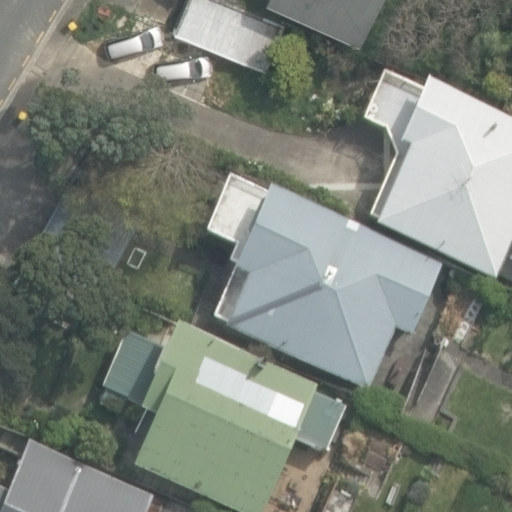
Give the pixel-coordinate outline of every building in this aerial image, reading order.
[(187,0),(174,34),(267,72),(285,27),(220,0),(187,0)] [(260,0),(260,1),(354,42),(373,0),(260,0)] [(365,220),(483,270),(487,260),(511,270),(511,119),(377,62),(356,111),(395,127),(389,139),(398,143),(365,220)] [(420,337),(451,267),(235,173),(210,231),(253,250),(225,314),(238,320),(234,330),(378,392),(404,330),(420,337)] [(7,297),(80,331),(141,222),(66,190),(7,297)] [(130,456),(256,510),(274,467),(305,480),(339,400),(309,386),(311,380),(168,319),(159,340),(122,324),(99,378),(104,380),(97,394),(118,403),(124,388),(139,394),(136,401),(151,407),(130,456)] [(0,511),(138,511),(147,493),(21,440),(0,488),(0,511)]
